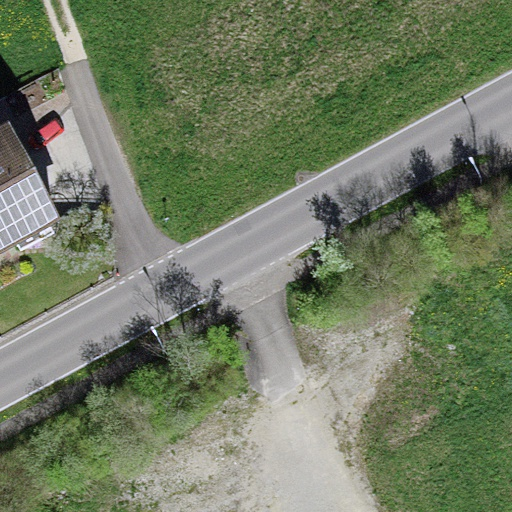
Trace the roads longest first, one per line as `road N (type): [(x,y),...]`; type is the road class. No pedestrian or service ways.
road 1 (tertiary): [(0,378),(501,107)]
road 2 (track): [(56,0),(154,292)]
